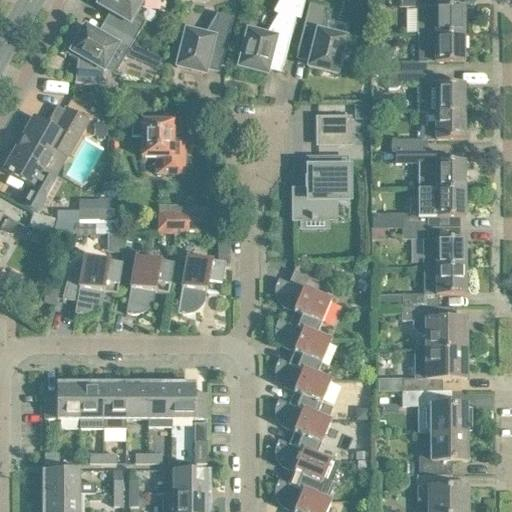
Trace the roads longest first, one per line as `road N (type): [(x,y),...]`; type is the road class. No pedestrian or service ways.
road 1 (residential): [(1,410),(1,374),(17,352),(37,343),(232,345)]
road 2 (residential): [(232,345),(248,323),(250,172)]
road 3 (residential): [(232,345),(248,364),(248,511)]
road 4 (residential): [(250,172),(235,168),(223,149),(228,131),(244,121),(263,124),(275,139),(273,158),(257,171)]
